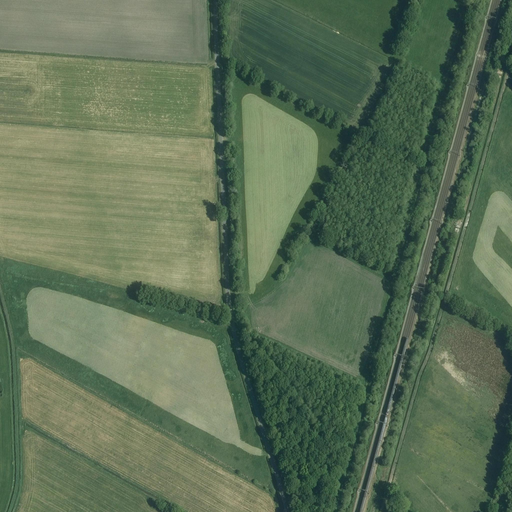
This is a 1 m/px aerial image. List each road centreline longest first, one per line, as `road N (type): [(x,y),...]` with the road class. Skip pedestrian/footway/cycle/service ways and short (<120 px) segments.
road 1 (track): [(332,511),(465,0)]
road 2 (unclassified): [(215,0),(227,296),(286,511)]
road 3 (track): [(511,44),(386,495)]
road 4 (track): [(10,511),(18,465),(15,378),(0,289)]
